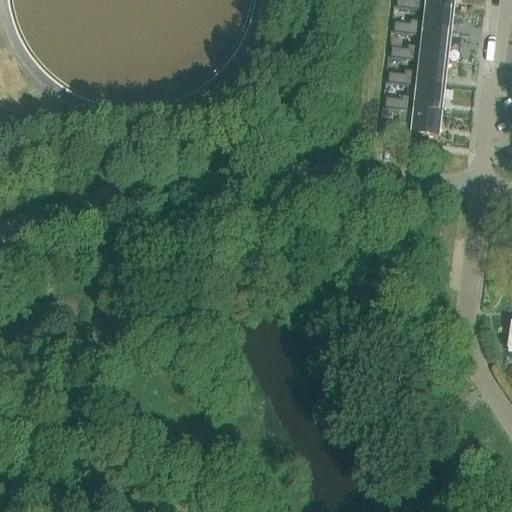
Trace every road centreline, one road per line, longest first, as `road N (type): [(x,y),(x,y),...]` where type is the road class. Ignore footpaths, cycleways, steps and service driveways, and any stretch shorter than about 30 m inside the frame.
road 1 (residential): [(511,421),(467,345),(481,189)]
road 2 (residential): [(481,189),(509,0)]
